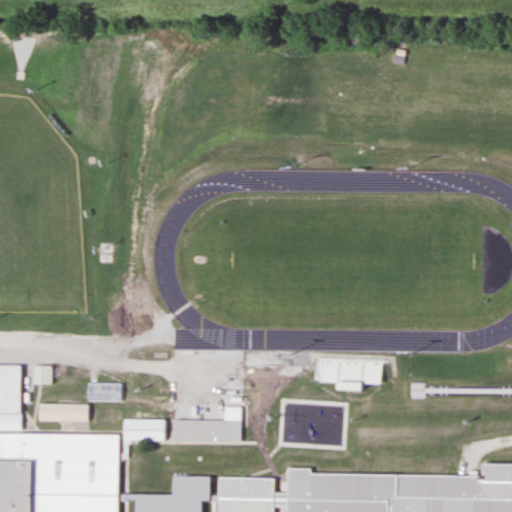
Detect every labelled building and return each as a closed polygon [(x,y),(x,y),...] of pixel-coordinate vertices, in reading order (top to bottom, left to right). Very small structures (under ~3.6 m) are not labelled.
[(379,359),(316,359),(316,381),(379,381),(379,359)] [(50,366),(31,366),(31,383),(50,383),(50,366)] [(88,404),(36,404),(36,420),(88,420),(88,404)] [(165,419),(121,419),(121,441),(165,441),(165,419)] [(170,420),(170,440),(239,440),(239,420),(170,420)] [(0,511),(0,432),(117,434),(116,511),(0,511)] [(282,511),(283,473),(477,477),(478,465),(511,465),(511,511),(282,511)] [(218,479),(217,511),(273,511),(274,480),(218,479)]
